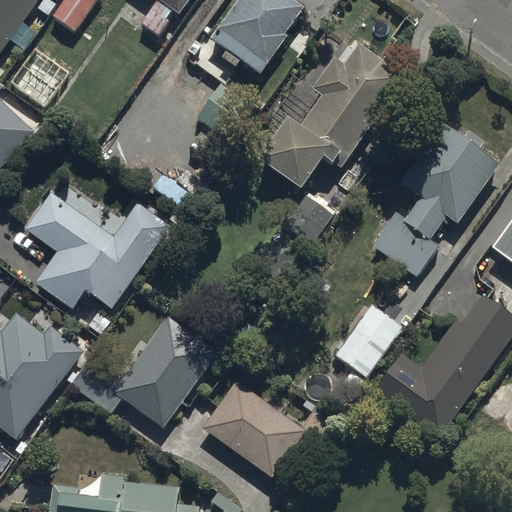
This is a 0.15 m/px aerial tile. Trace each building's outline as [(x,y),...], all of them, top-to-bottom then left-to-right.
[(0,0),(0,59),(42,0),(50,0),(56,4),(59,0),(0,0)] [(67,0),(54,19),(75,34),(100,0),(67,0)] [(152,0),(177,18),(190,0),(152,0)] [(241,0),(210,45),(261,78),(306,13),(288,0),(241,0)] [(342,172),(407,79),(361,46),(345,68),(335,61),(313,92),(322,99),(300,130),(287,121),(257,163),(303,195),(327,161),(342,172)] [(215,80),(189,114),(229,145),(255,111),(215,80)] [(0,171),(35,134),(0,101),(0,171)] [(459,228),(503,168),(446,127),(403,187),(422,201),(408,220),(399,213),(373,249),(417,281),(440,250),(431,243),(447,220),(459,228)] [(88,293),(115,312),(180,219),(144,194),(114,237),(52,194),(27,231),(59,253),(35,287),(74,314),(88,293)] [(274,240),(302,261),(334,218),(307,197),(274,240)] [(511,226),(495,250),(511,262),(511,226)] [(378,392),(442,438),(511,342),(511,317),(476,291),(419,369),(403,358),(378,392)] [(337,358),(368,380),(405,331),(374,308),(337,358)] [(0,444),(9,451),(83,357),(21,309),(2,334),(0,332),(0,444)] [(114,395),(164,431),(220,353),(170,318),(114,395)] [(238,381),(202,429),(273,481),(308,433),(238,381)] [(79,493),(51,491),(49,511),(198,511),(199,511),(177,510),(178,493),(125,488),(126,483),(101,481),(98,505),(78,503),(79,493)]
